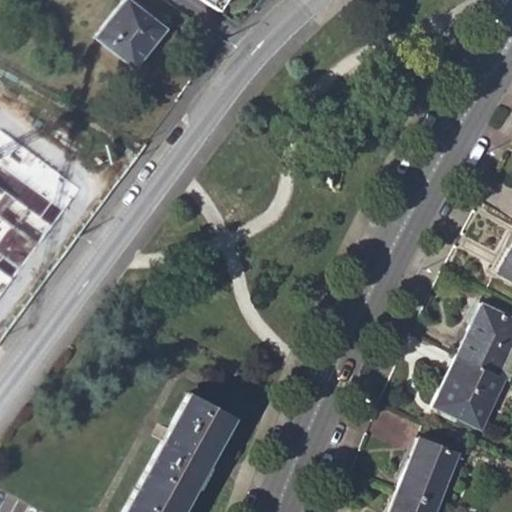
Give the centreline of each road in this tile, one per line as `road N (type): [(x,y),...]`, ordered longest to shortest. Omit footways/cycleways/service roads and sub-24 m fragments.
road 1 (tertiary): [(279,511),(397,243),(511,40)]
road 2 (residential): [(0,401),(226,95),(316,0)]
